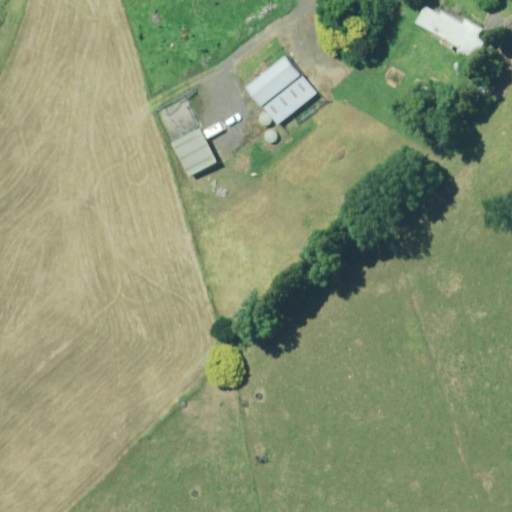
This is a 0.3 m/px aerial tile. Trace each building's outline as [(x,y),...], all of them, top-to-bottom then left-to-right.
[(446,42),(459,51),(462,46),(466,49),(465,51),(481,61),(498,35),(473,20),(470,25),(450,13),(448,16),(433,7),(423,23),(430,28),(425,36),(443,47),(446,42)] [(322,94),(293,57),(254,89),(283,125),(322,94)] [(271,113),(259,117),(270,144),(282,140),(271,113)] [(224,162),(208,129),(179,144),(195,177),(224,162)] [(231,159),(223,163),(231,182),(240,178),(231,159)]
